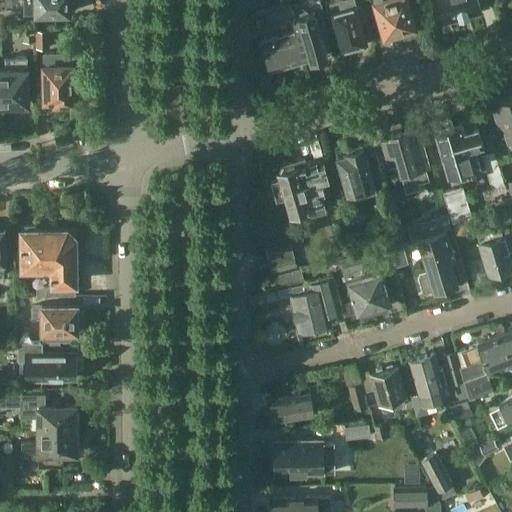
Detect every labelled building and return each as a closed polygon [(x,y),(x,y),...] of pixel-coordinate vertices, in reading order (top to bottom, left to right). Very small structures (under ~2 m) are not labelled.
[(23,0),(23,14),(39,13),(41,16),(47,16),(50,13),(68,13),(68,10),(71,8),(71,1),(69,0),(23,0)] [(339,0),(329,3),(341,48),(366,41),(360,19),(364,19),(360,5),(356,6),(354,0),(339,0)] [(373,0),(384,36),(415,27),(406,0),(373,0)] [(439,0),(446,21),(481,10),(478,0),(439,0)] [(272,24),(293,19),(290,9),(288,1),(267,7),(272,24)] [(296,31),(294,31),(302,61),(310,59),(311,60),(327,56),(319,24),(317,25),(313,12),(293,19),(296,31)] [(21,29),(21,41),(34,41),(33,31),(33,29),(21,29)] [(33,31),(34,41),(34,49),(48,49),(47,31),(33,31)] [(302,61),(294,31),(263,41),(270,68),(290,63),(291,64),(302,61)] [(71,102),(73,102),(72,52),(43,53),(44,99),(54,99),(54,102),(57,102),(59,105),(69,105),(71,102)] [(5,69),(1,69),(1,104),(14,103),(16,106),(22,106),(24,103),(27,103),(26,57),(5,57),(5,69)] [(505,126),(508,138),(511,136),(511,96),(493,102),(500,127),(505,126)] [(472,176),(482,173),(474,146),(482,143),(475,118),(452,124),(450,119),(447,117),(436,120),(434,124),(448,172),(449,171),(452,182),(468,177),(465,167),(469,165),(472,176)] [(418,181),(428,178),(424,163),(429,162),(421,133),(418,134),(416,127),(407,130),(407,128),(390,133),(390,134),(382,137),(385,149),(394,147),(401,170),(406,190),(419,186),(418,181)] [(351,200),(377,192),(374,182),(372,176),(381,173),(374,151),(366,153),(364,146),(346,151),(346,152),(338,155),(348,190),(351,200)] [(484,156),(485,160),(483,161),(491,188),(504,184),(494,152),(484,156)] [(311,215),(326,210),(321,192),(325,191),(321,178),(326,177),(321,159),(305,164),(304,159),(283,165),(283,166),(281,170),(279,171),(281,179),(272,182),(277,200),(287,198),(291,210),(308,205),(311,215)] [(464,185),(445,190),(454,222),(474,216),(464,185)] [(447,214),(437,217),(441,230),(451,227),(447,214)] [(337,239),(349,235),(344,220),(332,223),(337,239)] [(456,234),(470,229),(467,220),(453,224),(456,234)] [(502,270),(511,266),(511,264),(508,251),(511,250),(506,235),(502,237),(499,228),(495,229),(494,225),(488,227),(489,231),(478,234),(481,243),(479,244),(489,274),(492,273),(495,275),(501,273),(502,270)] [(22,268),(36,268),(75,268),(74,237),(66,230),(34,231),(34,227),(22,227),(22,268)] [(447,286),(458,283),(451,261),(455,260),(451,247),(450,247),(445,231),(418,239),(429,274),(419,277),(424,292),(436,289),(439,292),(446,290),(447,286)] [(340,242),(344,255),(357,252),(353,239),(340,242)] [(293,254),(269,261),(272,272),(296,265),(293,254)] [(463,257),(455,260),(451,261),(458,283),(470,279),(463,257)] [(378,258),(361,263),(373,309),(376,308),(379,309),(384,307),(385,305),(389,304),(384,285),(386,284),(378,258)] [(370,310),(373,309),(361,263),(343,268),(349,291),(352,293),(358,313),(361,312),(364,314),(369,312),(370,310)] [(75,268),(36,268),(36,285),(44,284),(44,296),(75,296),(74,284),(75,284),(75,268)] [(269,276),(272,288),(303,280),(300,268),(269,276)] [(299,330),(331,323),(326,298),(331,297),(329,287),(323,288),(323,287),(290,295),(299,330)] [(71,332),(78,332),(77,306),(42,306),(42,307),(32,307),(32,320),(43,319),(43,333),(54,332),(71,332)] [(461,351),(466,365),(511,347),(511,330),(479,343),(479,344),(461,351)] [(71,332),(54,332),(55,341),(71,341),(71,332)] [(28,361),(28,373),(28,382),(58,382),(59,381),(59,379),(76,379),(76,369),(78,366),(78,360),(76,356),(75,354),(42,354),(42,343),(20,343),(19,361),(28,361)] [(511,347),(466,365),(460,367),(466,388),(489,379),(487,372),(489,371),(490,372),(511,363),(511,347)] [(410,360),(419,393),(411,395),(417,416),(444,409),(441,397),(447,396),(444,386),(447,385),(443,368),(439,369),(435,353),(410,360)] [(450,376),(461,373),(457,357),(446,360),(450,376)] [(382,368),(369,372),(370,374),(372,373),(377,391),(375,393),(378,405),(381,404),(383,411),(405,405),(403,397),(406,397),(398,366),(384,370),(382,368)] [(494,390),(489,379),(466,388),(469,400),(494,390)] [(356,409),(368,406),(362,382),(350,385),(356,409)] [(38,429),(76,429),(76,425),(79,422),(79,413),(76,410),(76,405),(46,405),(45,393),(20,393),(20,417),(38,417),(38,429)] [(304,416),(314,415),(310,393),(300,395),(300,394),(271,399),(274,422),(304,417),(304,416)] [(511,396),(510,398),(511,399),(501,404),(510,422),(511,421),(511,396)] [(467,400),(460,403),(449,407),(455,421),(472,415),(467,401),(467,400)] [(369,423),(345,426),(346,438),(370,435),(369,423)] [(378,438),(388,435),(385,423),(375,426),(378,438)] [(76,429),(38,429),(39,441),(21,441),(21,465),(46,465),(46,453),(76,453),(76,449),(79,446),(79,436),(76,433),(76,429)] [(485,455),(498,448),(493,438),(480,445),(485,455)] [(511,439),(503,444),(511,459),(511,458),(511,439)] [(274,445),(270,445),(270,460),(274,459),(275,473),(290,473),(290,477),(306,477),(306,473),(323,472),(323,471),(334,471),(334,441),(322,441),(322,440),(274,441),(274,445)] [(437,453),(422,460),(438,493),(453,485),(437,453)] [(394,485),(395,506),(428,505),(428,485),(394,485)] [(332,511),(331,496),(317,497),(304,497),(273,498),(272,511),(332,511)]
